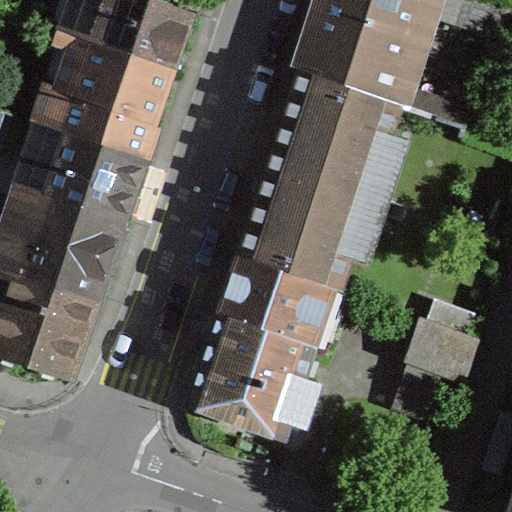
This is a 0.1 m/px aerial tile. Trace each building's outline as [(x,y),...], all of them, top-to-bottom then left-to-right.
[(46,8),(42,20),(92,39),(173,68),(177,56),(191,13),(154,0),(69,0),(65,15),(46,8)] [(300,67),(385,98),(415,4),(478,25),(485,0),(321,0),(312,29),(300,67)] [(173,68),(92,39),(75,91),(58,84),(44,125),(52,128),(143,157),(169,80),(173,68)] [(239,252),(334,286),(339,288),(400,103),(385,98),(300,67),(264,175),(239,252)] [(22,173),(18,184),(122,218),(124,212),(143,157),(52,128),(35,177),(22,173)] [(15,271),(95,298),(119,226),(122,218),(18,184),(14,195),(27,200),(4,267),(15,271)] [(215,324),(188,401),(283,435),(307,366),(334,286),(239,252),(215,324)] [(95,298),(15,271),(0,315),(0,352),(69,376),(91,311),(95,298)] [(477,338),(421,318),(408,353),(465,373),(477,338)]
